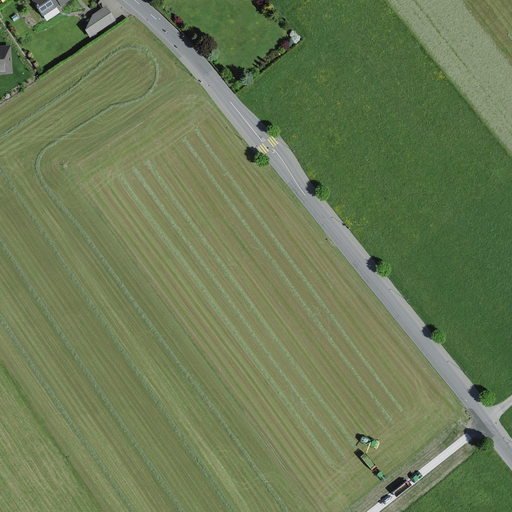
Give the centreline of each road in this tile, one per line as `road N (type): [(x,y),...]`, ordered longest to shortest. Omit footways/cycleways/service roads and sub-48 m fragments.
road 1 (tertiary): [(134,0),(197,61),(511,451)]
road 2 (track): [(373,511),(488,421)]
